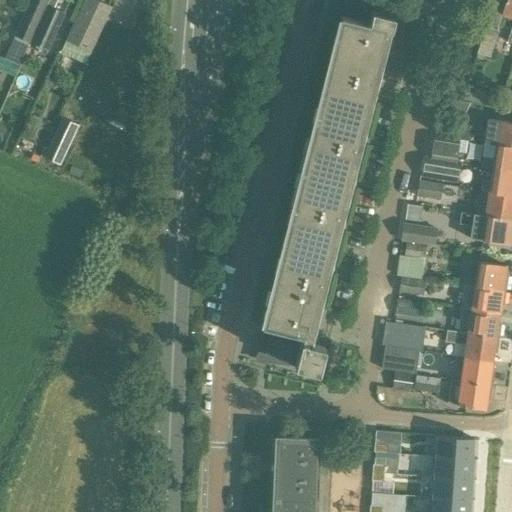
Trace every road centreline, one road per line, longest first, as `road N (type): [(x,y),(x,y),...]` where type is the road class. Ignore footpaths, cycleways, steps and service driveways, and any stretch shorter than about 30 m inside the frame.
road 1 (secondary): [(171,511),(178,214),(203,0)]
road 2 (residential): [(222,406),(226,342),(298,15),(294,0)]
road 3 (residential): [(511,428),(222,406)]
